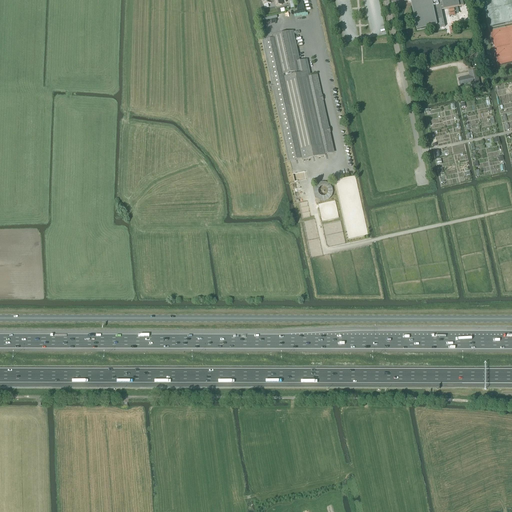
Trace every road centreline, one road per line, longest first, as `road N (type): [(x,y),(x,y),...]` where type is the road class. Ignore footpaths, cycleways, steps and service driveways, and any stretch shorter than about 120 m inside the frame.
road 1 (unclassified): [(511,404),(0,397)]
road 2 (motorway): [(511,342),(0,340)]
road 3 (motorway): [(0,375),(511,376)]
road 4 (secondary): [(0,318),(511,319)]
